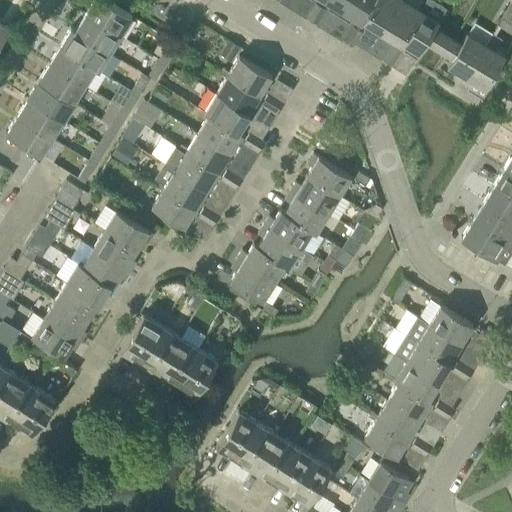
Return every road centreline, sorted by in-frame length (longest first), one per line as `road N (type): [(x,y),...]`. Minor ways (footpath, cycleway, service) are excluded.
road 1 (residential): [(322,65),(214,247),(152,266),(90,365)]
road 2 (residential): [(414,246),(366,103),(322,65)]
road 3 (residential): [(414,246),(511,92)]
road 4 (residential): [(416,509),(511,368)]
road 5 (residential): [(90,365),(44,445),(27,456),(0,457)]
road 6 (residential): [(0,150),(41,178),(0,245)]
road 7 (residential): [(322,65),(216,0)]
road 8 (residential): [(511,319),(436,273),(414,246)]
